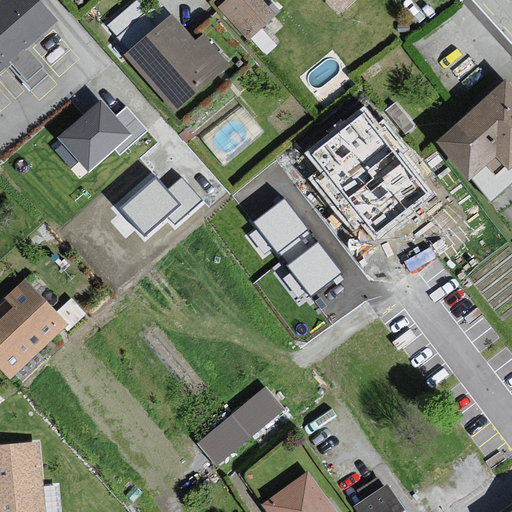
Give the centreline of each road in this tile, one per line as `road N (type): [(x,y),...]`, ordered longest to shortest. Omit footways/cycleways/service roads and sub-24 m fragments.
road 1 (residential): [(274,174),(357,279),(413,293),(511,423)]
road 2 (residential): [(147,114),(46,0)]
